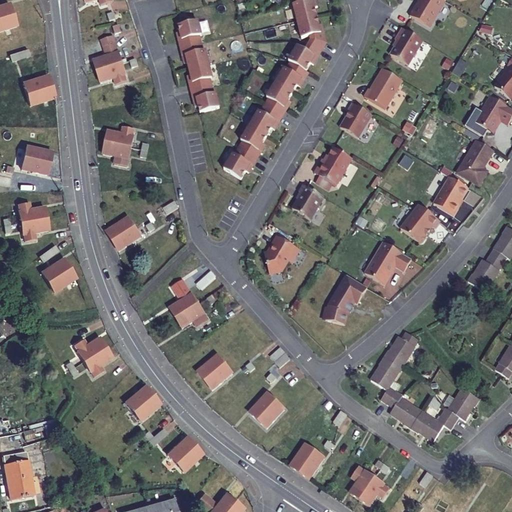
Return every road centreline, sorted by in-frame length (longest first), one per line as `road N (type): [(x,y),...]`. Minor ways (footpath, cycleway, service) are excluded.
road 1 (secondary): [(60,10),(85,217),(113,306),(183,408),(286,489)]
road 2 (residential): [(221,263),(353,42),(361,0)]
road 3 (residential): [(320,378),(398,319),(511,186)]
road 4 (residential): [(142,9),(194,227),(221,263)]
road 5 (residential): [(320,378),(428,463),(452,461),(474,444)]
road 6 (residential): [(221,263),(320,378)]
